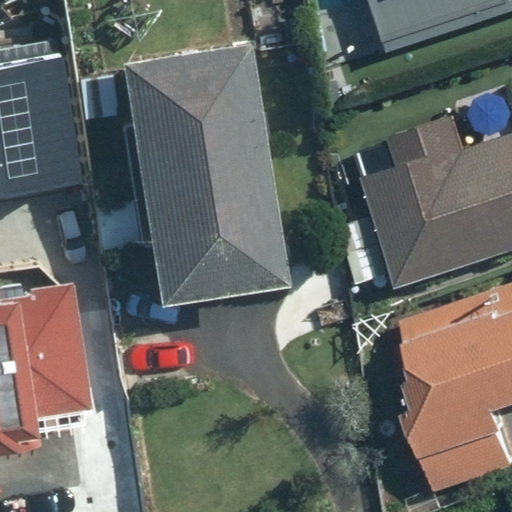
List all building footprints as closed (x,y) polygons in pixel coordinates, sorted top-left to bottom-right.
[(511,0),(365,0),(383,52),(511,8),(511,0)] [(269,291),(229,44),(104,64),(143,311),(269,291)] [(0,192),(79,183),(65,57),(0,64),(0,192)] [(511,128),(459,147),(448,114),(393,134),(403,164),(357,180),(394,285),(511,244),(511,128)] [(509,463),(489,403),(511,395),(511,281),(397,319),(403,414),(428,490),(509,463)] [(0,447),(15,445),(11,414),(78,406),(63,283),(0,290),(0,447)]
